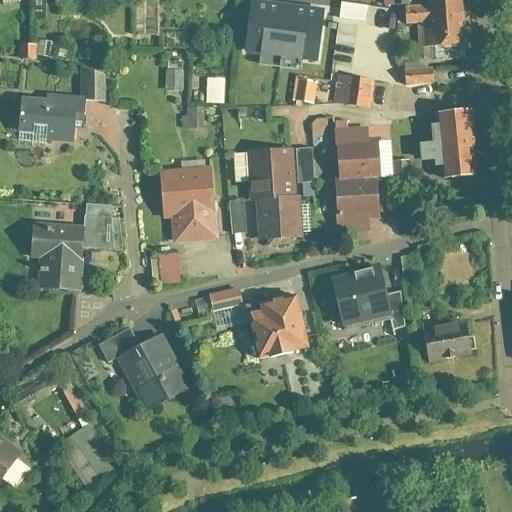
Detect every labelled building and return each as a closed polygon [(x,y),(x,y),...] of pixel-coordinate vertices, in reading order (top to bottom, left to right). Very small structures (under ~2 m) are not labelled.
[(316,62),(323,9),(255,0),(251,0),(244,52),(316,62)] [(453,44),(450,0),(374,0),(376,17),(391,17),(394,68),(421,66),(419,49),(453,44)] [(334,2),(333,17),(364,19),(365,4),(334,2)] [(6,124),(69,128),(71,88),(100,90),(102,54),(66,51),(64,86),(9,82),(6,124)] [(162,88),(181,89),(181,69),(162,68),(162,88)] [(202,101),(219,102),(220,76),(203,76),(202,101)] [(335,101),(370,106),(374,82),(339,76),(335,101)] [(297,78),(295,100),(310,102),(313,80),(297,78)] [(182,106),(181,125),(199,125),(199,106),(182,106)] [(476,152),(472,111),(438,114),(440,134),(418,136),(420,154),(441,152),(443,178),(483,175),(481,152),(476,152)] [(313,116),(312,130),(328,131),(330,118),(313,116)] [(340,171),(340,180),(377,178),(380,178),(377,143),(339,146),(339,150),(335,150),(333,154),(333,166),(336,171),(340,171)] [(260,200),(293,198),(290,150),(270,152),(266,148),(257,148),(253,152),(250,153),(253,200),(260,200)] [(208,151),(145,156),(149,204),(162,203),(163,227),(150,228),(152,262),(222,256),(220,224),(243,223),(240,183),(210,185),(208,151)] [(336,213),(338,213),(338,217),(379,214),(377,178),(340,180),(336,181),(337,191),(334,191),(331,195),(332,209),(336,213)] [(31,209),(24,268),(70,274),(75,237),(89,239),(95,195),(75,193),(72,214),(31,209)] [(293,198),(260,200),(263,240),(269,240),(270,245),(293,244),(293,238),(299,237),(297,198),(293,198)] [(392,320),(379,266),(347,274),(348,278),(333,282),(335,292),(325,294),(331,320),(341,317),(344,331),(392,320)] [(244,362),(305,348),(294,300),(318,294),(315,282),(286,289),(287,296),(251,304),(248,291),(207,300),(211,315),(232,310),(244,362)] [(455,306),(405,315),(415,366),(483,353),(475,314),(457,318),(455,306)] [(144,413),(196,388),(167,327),(133,343),(126,328),(85,348),(95,368),(117,358),(144,413)] [(80,483),(106,467),(82,425),(55,440),(80,483)] [(0,442),(0,496),(24,458),(0,442)] [(511,511),(511,503),(480,511),(511,511)]
